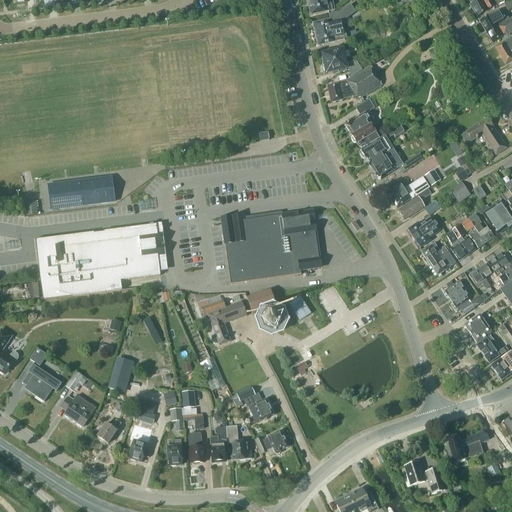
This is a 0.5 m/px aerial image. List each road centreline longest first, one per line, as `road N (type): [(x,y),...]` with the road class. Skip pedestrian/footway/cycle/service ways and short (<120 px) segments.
road 1 (tertiary): [(404,308),(379,244),(315,134),(282,0)]
road 2 (unclassified): [(257,511),(233,498),(157,499),(105,485),(0,420)]
road 3 (unclassified): [(0,29),(182,0)]
road 4 (residential): [(255,346),(318,476)]
road 5 (tertiary): [(318,476),(363,443),(438,416)]
road 6 (residential): [(511,115),(444,0)]
road 7 (residential): [(404,308),(511,236)]
